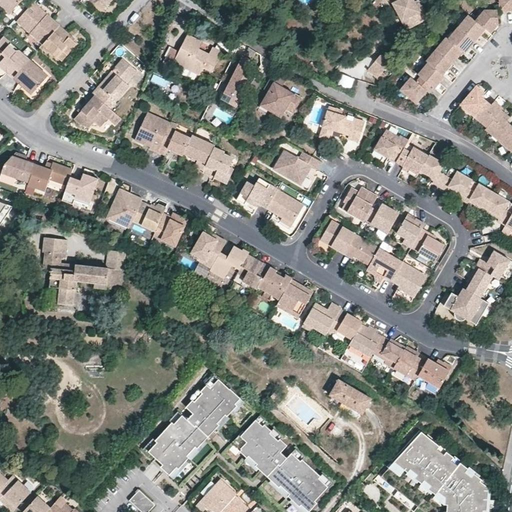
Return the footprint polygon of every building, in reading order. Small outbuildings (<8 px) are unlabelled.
[(0,0),(0,5),(10,15),(23,0),(0,0)] [(114,0),(108,0),(103,1),(101,0),(97,0),(96,1),(106,9),(114,0)] [(417,0),(414,2),(413,0),(396,0),(397,1),(393,3),(402,21),(407,29),(409,28),(428,18),(418,0),(417,0)] [(17,21),(44,45),(61,26),(45,12),(34,3),(17,21)] [(488,8),(477,21),(487,29),(493,34),(498,28),(501,25),(500,11),(488,8)] [(487,29),(477,21),(471,15),(461,26),(478,41),(483,35),(487,29)] [(61,26),(44,45),(58,57),(64,51),(69,55),(78,44),(75,42),(70,37),(72,35),(69,33),(61,26)] [(473,46),(478,41),(461,26),(451,38),(466,50),(468,52),(473,46)] [(202,43),(187,35),(184,42),(179,50),(171,46),(166,57),(174,61),(173,62),(200,75),(203,67),(213,72),(223,53),(212,48),(209,54),(199,49),(202,43)] [(16,51),(21,51),(4,36),(0,40),(0,44),(5,49),(9,45),(16,51)] [(466,50),(451,38),(449,36),(439,48),(455,62),(463,53),(466,50)] [(10,76),(13,78),(30,60),(21,51),(16,51),(9,45),(5,49),(0,44),(0,64),(1,64),(4,66),(7,66),(7,73),(10,76)] [(245,56),(253,60),(257,52),(249,48),(248,49),(249,51),(249,52),(249,53),(248,54),(246,54),(245,56)] [(450,67),(455,62),(439,48),(428,61),(430,62),(444,74),(450,67)] [(396,58),(385,49),(370,69),(380,77),(396,58)] [(64,51),(58,57),(63,61),(69,55),(64,51)] [(244,55),(223,92),(241,102),(249,88),(256,92),(266,75),(258,71),(257,73),(255,72),(252,71),(250,66),(253,60),(245,56),(244,55)] [(30,60),(13,78),(17,81),(20,84),(22,82),(33,92),(48,75),(30,60)] [(100,88),(94,95),(111,109),(131,87),(128,86),(140,73),(125,60),(117,69),(121,72),(125,74),(121,79),(118,76),(114,73),(100,88)] [(444,74),(430,62),(420,74),(422,76),(434,86),(437,88),(443,81),(447,76),(444,74)] [(272,87),(264,101),(285,113),(287,109),(290,110),(295,113),(303,98),(284,86),(287,80),(275,72),(268,84),(272,87)] [(342,73),(338,84),(350,89),(354,78),(342,73)] [(429,91),(434,86),(422,76),(417,81),(413,78),(402,90),(418,103),(429,91)] [(22,82),(20,84),(31,94),(33,92),(22,82)] [(475,117),(488,102),(485,99),(483,97),(487,93),(478,86),(462,105),(475,117)] [(238,107),(241,102),(223,92),(220,97),(238,107)] [(111,109),(94,95),(83,108),(86,111),(82,114),(76,120),(83,126),(92,129),(97,123),(102,127),(115,112),(111,109)] [(285,113),(264,101),(262,105),(282,117),(285,113)] [(490,103),(488,102),(475,117),(488,128),(503,110),(505,108),(496,101),(493,106),(490,103)] [(332,105),(324,130),(335,134),(336,130),(337,126),(345,129),(344,133),(352,135),(351,139),(361,143),(368,122),(358,119),(357,122),(350,120),(351,116),(345,114),(346,110),(332,105)] [(503,110),(488,128),(486,130),(499,142),(511,126),(510,124),(508,122),(511,118),(503,110)] [(169,128),(171,124),(149,115),(137,142),(147,146),(149,142),(153,144),(151,148),(150,150),(158,153),(169,128)] [(511,126),(499,142),(511,153),(511,152),(511,126)] [(169,151),(184,157),(186,154),(193,138),(169,128),(158,153),(162,155),(166,157),(169,151)] [(406,149),(411,140),(402,135),(401,137),(387,129),(375,150),(392,160),(398,163),(406,149)] [(335,134),(324,130),(322,135),(333,139),(335,134)] [(193,138),(186,154),(194,157),(198,159),(199,159),(196,167),(206,171),(216,148),(217,146),(193,136),(193,138)] [(216,148),(206,171),(205,173),(208,174),(213,176),(217,168),(221,169),(217,178),(229,184),(234,175),(229,173),(234,163),(231,157),(225,154),(226,152),(216,148)] [(409,173),(418,178),(421,173),(430,156),(415,148),(413,153),(406,149),(398,163),(406,167),(411,170),(409,173)] [(324,163),(304,152),(300,159),(285,150),(274,169),(301,184),(310,170),(305,167),(307,163),(312,165),(320,170),(324,163)] [(12,156),(25,161),(27,157),(15,153),(12,156)] [(453,168),(431,155),(430,156),(421,173),(432,179),(433,177),(437,179),(435,181),(434,183),(442,188),(453,168)] [(29,182),(35,164),(30,163),(25,161),(12,156),(4,165),(1,173),(16,178),(29,182)] [(47,169),(35,164),(29,182),(27,186),(44,193),(48,181),(67,187),(70,178),(73,171),(53,164),(52,165),(50,170),(47,169)] [(475,180),(453,168),(442,188),(449,192),(450,189),(451,188),(455,190),(453,192),(464,198),(475,180)] [(16,178),(1,173),(0,177),(0,180),(13,185),(16,178)] [(70,178),(67,187),(61,202),(73,206),(75,202),(75,199),(90,204),(98,180),(91,178),(90,181),(85,179),(86,176),(83,175),(81,182),(70,178)] [(264,186),(270,184),(260,178),(256,185),(249,181),(245,188),(252,193),(255,188),(258,187),(262,189),(264,186)] [(496,193),(475,180),(464,198),(463,200),(471,204),(472,202),(473,200),(476,202),(475,204),(486,210),(496,193)] [(261,205),(268,209),(280,189),(270,184),(264,186),(262,189),(258,187),(255,188),(252,193),(245,188),(238,200),(246,205),(248,202),(254,205),(256,202),(261,205)] [(348,212),(365,222),(366,220),(373,209),(379,197),(363,188),(361,193),(360,195),(357,194),(358,192),(353,189),(345,203),(347,203),(352,206),(348,212)] [(280,189),(268,209),(282,217),(283,215),(287,218),(286,220),(295,225),(306,205),(280,189)] [(134,199),(130,198),(132,194),(120,190),(107,221),(131,231),(134,222),(142,203),(144,200),(135,196),(134,199)] [(511,218),(511,201),(496,193),(486,210),(498,217),(499,215),(503,217),(502,219),(501,221),(508,225),(511,218)] [(75,199),(75,202),(89,207),(90,204),(75,199)] [(0,222),(10,207),(0,202),(0,222)] [(152,207),(142,203),(134,222),(157,233),(165,214),(168,209),(160,206),(155,208),(152,207)] [(352,206),(347,203),(343,210),(348,212),(352,206)] [(366,220),(390,234),(401,215),(383,205),(379,212),(373,209),(366,220)] [(165,214),(157,233),(155,237),(179,248),(190,221),(182,217),(180,221),(173,218),(165,214)] [(404,244),(413,249),(424,229),(427,224),(418,219),(417,221),(409,216),(399,233),(407,238),(404,244)] [(322,241),(346,255),(358,235),(333,221),(328,231),(322,241)] [(424,229),(413,249),(437,263),(446,246),(430,237),(432,233),(424,229)] [(207,230),(205,234),(215,239),(217,236),(212,233),(207,230)] [(123,237),(117,234),(113,242),(119,245),(123,237)] [(220,256),(228,243),(217,236),(215,239),(205,234),(192,257),(196,259),(199,261),(201,258),(215,266),(220,256)] [(358,235),(346,255),(350,257),(354,259),(355,257),(371,267),(382,249),(358,235)] [(60,268),(61,263),(62,254),(66,255),(67,240),(44,237),(42,252),(45,253),(44,268),(51,269),(49,287),(60,288),(58,304),(73,305),(74,290),(77,290),(77,281),(95,283),(107,285),(109,268),(106,267),(86,265),(73,264),(73,269),(60,268)] [(220,256),(215,266),(213,269),(212,270),(226,278),(234,264),(242,269),(249,257),(250,255),(239,249),(235,247),(227,260),(220,256)] [(387,277),(394,281),(405,262),(382,249),(371,267),(371,268),(387,277)] [(107,285),(107,288),(121,290),(125,252),(108,251),(106,267),(109,268),(107,285)] [(501,280),(511,260),(511,259),(496,251),(492,258),(489,263),(486,261),(482,259),(478,267),(495,276),(501,280)] [(261,264),(249,257),(242,269),(238,277),(244,280),(242,284),(257,293),(262,285),(271,270),(264,265),(261,264)] [(213,269),(215,266),(201,258),(199,261),(213,269)] [(405,262),(394,281),(402,286),(400,290),(398,293),(405,297),(408,293),(417,298),(429,276),(405,262)] [(483,298),(495,276),(478,267),(472,278),(475,280),(473,283),(469,290),(483,298)] [(278,272),(272,268),(271,270),(262,285),(267,288),(276,293),(284,298),(294,280),(287,275),(285,279),(282,278),(277,275),(278,272)] [(384,283),(387,277),(371,268),(369,271),(377,275),(378,280),(381,282),(384,283)] [(294,280),(284,298),(281,303),(303,316),(316,293),(306,287),(304,291),(299,289),(302,285),(294,280)] [(276,293),(267,288),(264,294),(272,299),(276,293)] [(480,325),(492,303),(483,298),(469,290),(466,288),(463,293),(461,297),(454,293),(447,307),(459,313),(459,315),(459,317),(460,319),(462,320),(464,321),(466,321),(468,320),(469,319),(480,325)] [(415,302),(417,298),(408,293),(405,297),(415,302)] [(281,303),(279,306),(301,319),(303,316),(281,303)] [(326,308),(318,304),(308,320),(317,325),(315,329),(316,329),(328,337),(337,321),(343,311),(344,309),(334,303),(330,311),(329,314),(326,312),(326,308)] [(353,317),(343,311),(337,321),(344,325),(340,332),(355,340),(363,326),(365,323),(353,317)] [(317,325),(308,320),(305,326),(315,332),(316,329),(315,329),(317,325)] [(363,326),(355,340),(352,346),(373,358),(376,354),(385,339),(379,335),(370,330),(363,326)] [(371,327),(370,330),(379,335),(381,332),(375,329),(371,327)] [(385,337),(385,339),(376,354),(389,361),(387,364),(396,369),(396,368),(406,351),(398,347),(400,343),(395,340),(393,339),(392,342),(385,337)] [(408,348),(400,343),(398,347),(406,351),(408,348)] [(409,347),(408,348),(406,351),(396,368),(417,381),(420,376),(428,363),(419,358),(416,357),(418,352),(409,347)] [(430,359),(428,363),(420,376),(442,388),(454,367),(447,363),(446,365),(445,368),(438,364),(430,359)] [(211,374),(203,383),(205,385),(213,376),(211,374)] [(156,443),(148,452),(155,458),(152,462),(167,477),(169,475),(176,467),(178,469),(185,461),(188,457),(189,457),(187,455),(195,446),(197,448),(204,440),(211,432),(215,428),(218,425),(216,423),(224,414),(226,416),(226,415),(229,412),(236,405),(234,403),(239,398),(229,388),(228,389),(213,376),(205,385),(199,391),(201,393),(193,401),(192,400),(191,400),(185,407),(192,414),(186,420),(181,415),(173,424),(171,422),(154,441),(156,443)] [(374,397),(339,377),(329,394),(364,414),(374,397)] [(197,389),(189,398),(191,400),(192,400),(193,401),(201,393),(199,391),(197,389)] [(244,402),(239,398),(234,403),(236,405),(229,412),(232,414),(244,402)] [(169,420),(171,422),(173,424),(181,415),(177,411),(169,420)] [(229,418),(226,415),(226,416),(224,414),(216,423),(218,425),(215,428),(218,430),(229,418)] [(259,415),(255,419),(262,425),(264,423),(264,424),(266,421),(259,415)] [(242,430),(232,441),(241,449),(239,450),(246,457),(248,455),(257,463),(255,465),(263,472),(265,474),(271,479),(279,486),(280,484),(289,493),(288,494),(288,495),(291,498),(299,505),(301,503),(309,510),(317,502),(315,500),(328,485),(319,477),(320,475),(302,458),(300,460),(291,452),(286,457),(280,451),(287,444),(280,438),(278,440),(269,432),(271,430),(264,424),(264,423),(262,425),(255,419),(244,431),(242,430)] [(273,427),(271,430),(269,432),(278,440),(280,438),(282,436),(273,427)] [(489,511),(490,509),(490,500),(491,488),(488,488),(481,482),(482,480),(475,475),(472,477),(466,472),(468,469),(461,464),(458,467),(451,461),(454,458),(447,452),(444,456),(437,450),(440,447),(420,431),(393,461),(394,462),(381,478),(424,511),(489,511)] [(156,443),(154,441),(152,439),(142,449),(146,453),(148,452),(156,443)] [(207,442),(204,440),(197,448),(195,446),(187,455),(189,457),(188,457),(191,460),(207,442)] [(241,449),(232,441),(231,442),(239,450),(241,449)] [(440,447),(437,450),(444,456),(447,452),(448,451),(441,445),(440,447)] [(295,448),(291,452),(300,460),(302,458),(304,456),(295,448)] [(248,455),(246,457),(244,459),(261,475),(263,472),(255,465),(257,463),(248,455)] [(462,462),(455,456),(451,461),(458,467),(462,462)] [(188,463),(185,461),(178,469),(176,467),(169,475),(173,479),(188,463)] [(143,473),(152,480),(159,471),(150,464),(143,473)] [(481,482),(488,488),(491,488),(492,484),(471,467),(468,469),(466,472),(472,477),(475,475),(482,480),(481,482)] [(322,472),(320,475),(319,477),(328,485),(332,481),(322,472)] [(7,482),(0,490),(0,500),(1,501),(4,498),(16,509),(31,493),(13,476),(7,482)] [(218,511),(234,495),(236,493),(219,477),(198,499),(207,507),(210,505),(212,507),(216,511),(218,511)] [(279,486),(271,479),(268,481),(286,497),(288,495),(288,494),(289,493),(280,484),(279,486)] [(139,490),(129,501),(141,511),(148,511),(155,505),(139,490)] [(234,495),(218,511),(249,511),(250,511),(234,495)] [(37,497),(23,511),(47,511),(51,509),(37,497)] [(4,498),(1,501),(1,502),(2,504),(11,511),(13,511),(16,509),(4,498)] [(299,505),(291,498),(289,500),(301,511),(307,511),(309,510),(301,503),(299,505)] [(500,501),(490,500),(490,509),(499,510),(500,501)] [(55,504),(51,509),(47,511),(78,511),(74,508),(73,510),(65,503),(60,509),(55,504)]
